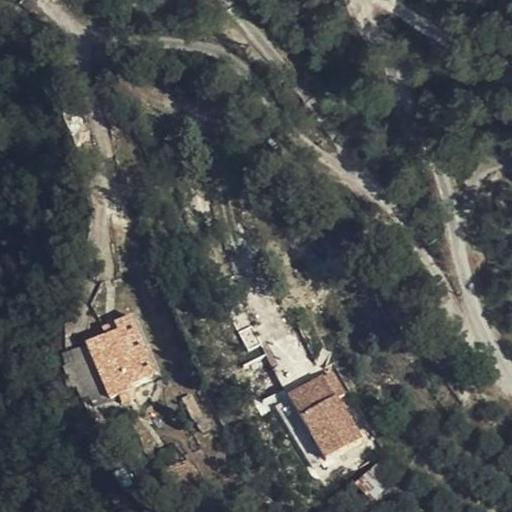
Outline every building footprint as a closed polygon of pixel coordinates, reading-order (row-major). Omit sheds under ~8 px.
[(183,379),(157,320),(141,328),(145,336),(109,352),(135,411),(157,401),(154,394),(183,379)] [(303,402),(343,466),(376,444),(354,404),(361,399),(348,376),(303,402)] [(168,422),(160,412),(154,417),(162,427),(168,422)] [(408,485),(393,468),(373,486),(387,504),(408,485)] [(221,496),(221,482),(211,470),(198,478),(214,501),(221,496)] [(207,511),(217,505),(214,501),(198,478),(183,488),(197,511),(207,511)]
